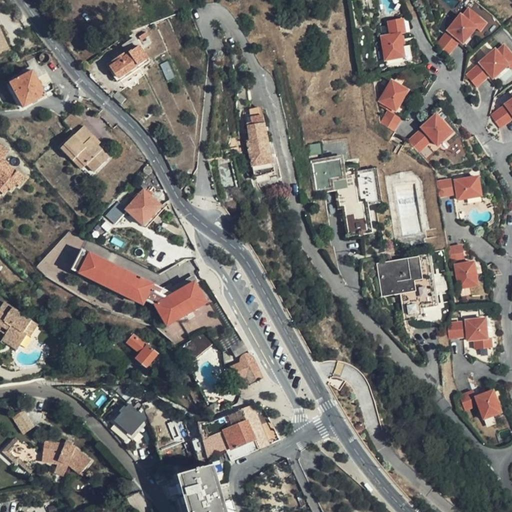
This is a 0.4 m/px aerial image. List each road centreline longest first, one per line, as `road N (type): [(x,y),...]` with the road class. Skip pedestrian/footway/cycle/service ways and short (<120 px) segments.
road 1 (tertiary): [(335,419),(244,257),(181,205),(156,155),(84,83),(24,0)]
road 2 (tertiary): [(0,393),(36,387),(72,403),(168,511)]
road 3 (tertiary): [(244,511),(234,485),(238,470),(335,419)]
